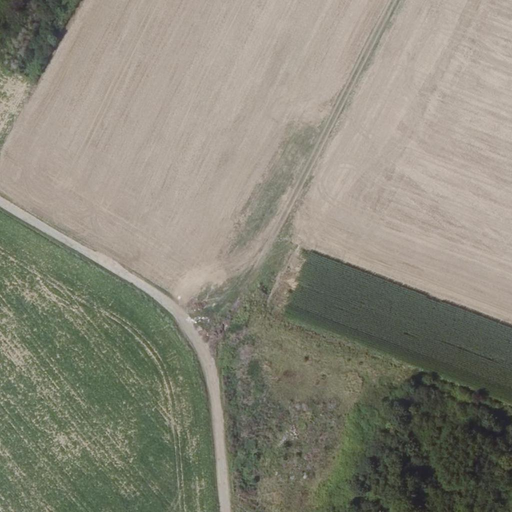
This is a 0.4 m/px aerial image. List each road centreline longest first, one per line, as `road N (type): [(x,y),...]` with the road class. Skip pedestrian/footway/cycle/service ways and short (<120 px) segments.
road 1 (residential): [(223,511),(211,379),(196,336),(160,296),(0,202)]
road 2 (track): [(396,0),(219,335),(199,347)]
